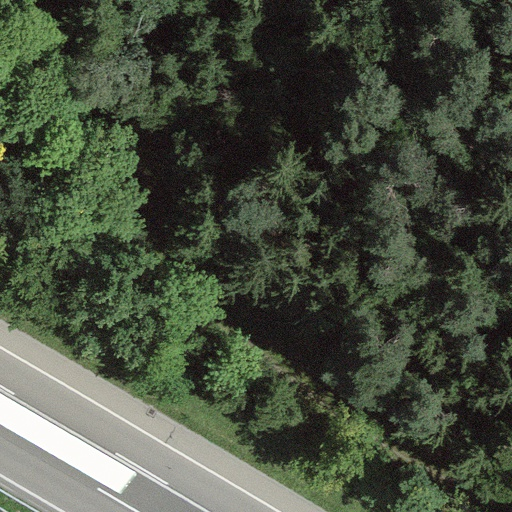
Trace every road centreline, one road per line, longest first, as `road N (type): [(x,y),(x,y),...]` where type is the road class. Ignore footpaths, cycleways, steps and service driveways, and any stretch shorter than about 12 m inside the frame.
road 1 (track): [(511,364),(413,332),(0,15)]
road 2 (motorway): [(138,511),(0,431)]
